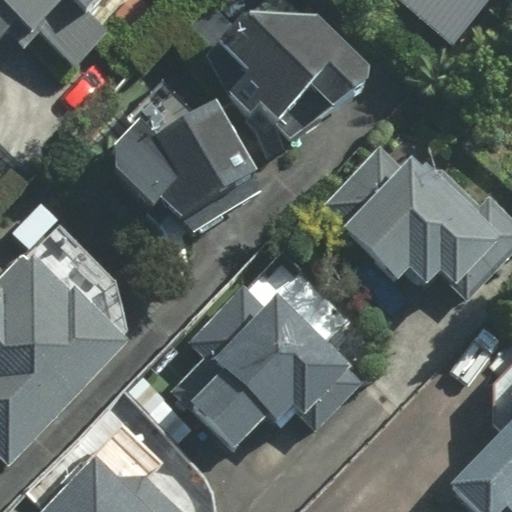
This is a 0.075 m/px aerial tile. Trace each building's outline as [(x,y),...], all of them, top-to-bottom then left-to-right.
[(0,0),(0,52),(33,17),(53,35),(85,0),(0,0)] [(334,14),(309,14),(295,0),(277,0),(214,62),(265,115),(271,109),(302,140),(387,80),(389,67),(334,14)] [(503,0),(398,0),(458,51),(503,0)] [(170,204),(183,190),(198,216),(279,171),(236,96),(171,132),(157,119),(134,145),(132,169),(170,204)] [(387,146),(329,206),(410,284),(423,271),(438,286),(451,272),(469,289),(511,246),(511,247),(511,214),(497,200),(486,212),(425,153),(410,169),(387,146)] [(144,342),(140,338),(128,284),(69,227),(43,253),(39,249),(0,289),(0,455),(17,472),(144,342)] [(366,367),(292,292),(277,307),(256,287),(196,346),(210,360),(178,391),(237,450),(245,443),(250,448),(284,416),(291,423),(309,406),(318,414),(366,367)] [(511,511),(511,431),(456,492),(475,511),(511,511)] [(193,511),(159,478),(138,480),(112,454),(55,511),(193,511)]
